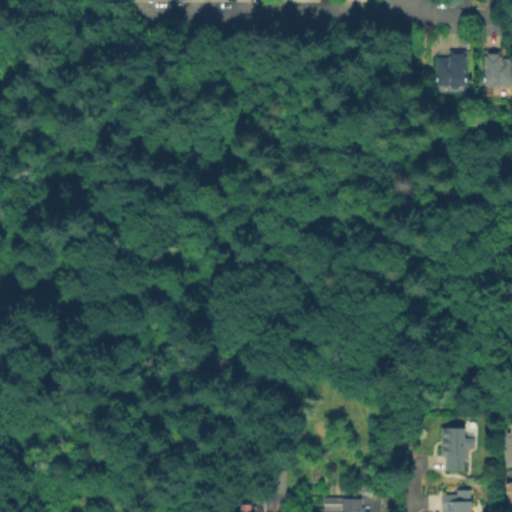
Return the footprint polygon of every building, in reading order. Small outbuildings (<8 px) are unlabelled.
[(466,49),(466,85),(459,85),(457,88),(453,88),(450,86),(437,86),(437,56),(450,56),(450,49),(466,49)] [(511,56),(511,85),(501,85),(498,88),(493,88),(491,85),(483,85),(484,49),(502,49),(502,56),(511,56)] [(511,466),(511,421),(508,422),(507,431),(503,431),(502,466),(511,466)] [(465,425),(467,439),(473,439),(474,448),(472,448),(472,455),(465,456),(465,470),(445,470),(447,456),(441,456),(441,426),(465,425)] [(286,468),(286,492),(265,492),(265,468),(286,468)] [(511,511),(511,480),(504,481),(503,511),(511,511)] [(473,500),(473,511),(441,511),(441,494),(459,494),(460,499),(473,500)] [(363,497),(363,511),(319,511),(319,507),(326,507),(325,497),(363,497)]
